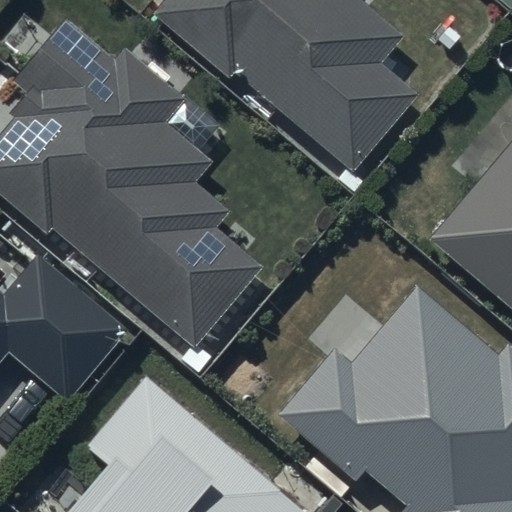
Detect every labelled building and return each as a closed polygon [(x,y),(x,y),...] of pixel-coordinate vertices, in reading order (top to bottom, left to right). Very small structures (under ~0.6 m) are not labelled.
[(238,78),(353,177),(418,102),(380,70),(401,46),(348,0),(179,0),(157,26),(228,88),(238,78)] [(57,237),(202,356),(267,277),(219,238),(234,221),(200,193),(218,172),(165,130),(184,107),(126,59),(115,71),(65,30),(19,84),(34,96),(11,123),(19,130),(0,153),(0,201),(52,244),(57,237)] [(511,151),(428,254),(511,322),(511,151)] [(0,372),(9,362),(67,410),(126,340),(40,268),(8,306),(0,299),(0,372)] [(511,511),(511,359),(506,355),(497,367),(414,299),(352,374),(332,358),(276,427),(352,488),(360,478),(401,511),(511,511)] [(291,511),(142,388),(81,462),(104,481),(78,511),(291,511)]
